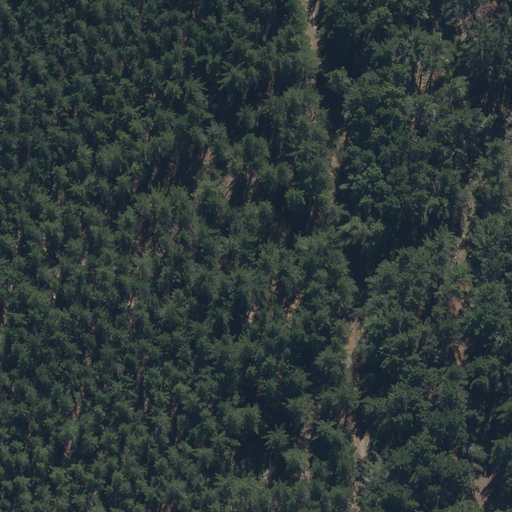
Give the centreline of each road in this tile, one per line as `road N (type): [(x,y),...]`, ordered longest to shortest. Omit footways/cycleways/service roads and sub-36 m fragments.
road 1 (unknown): [(358,511),(336,226),(292,0)]
road 2 (track): [(511,484),(479,415),(480,126),(445,0)]
